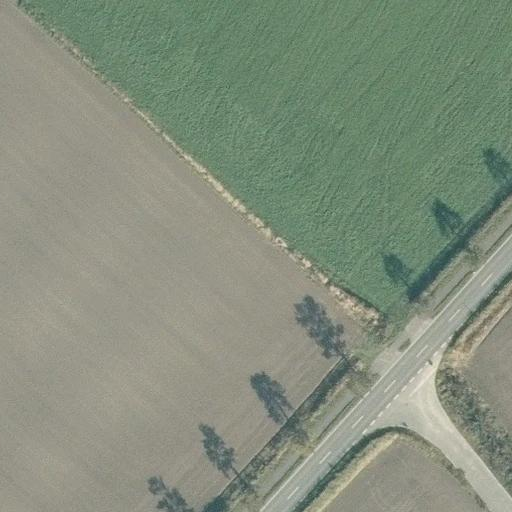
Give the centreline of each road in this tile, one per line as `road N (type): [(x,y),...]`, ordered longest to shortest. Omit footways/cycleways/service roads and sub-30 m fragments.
road 1 (secondary): [(276,511),(511,253)]
road 2 (track): [(412,365),(511,493)]
